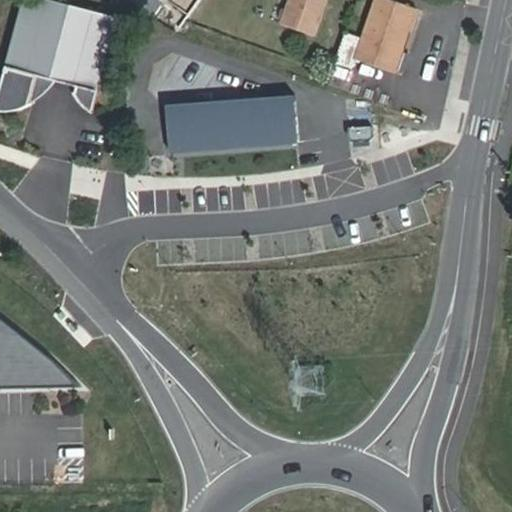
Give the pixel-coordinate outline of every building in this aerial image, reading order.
[(55,0),(26,0),(0,96),(0,110),(9,112),(15,112),(24,109),(31,106),(39,76),(78,86),(75,95),(76,98),(81,104),(85,108),(93,112),(118,17),(55,0)] [(317,37),(328,0),(294,0),(285,26),(317,37)] [(396,73),(418,10),(387,0),(378,0),(358,60),(396,73)] [(378,87),(383,73),(365,66),(359,81),(378,87)] [(296,96),(170,105),(173,152),(300,143),(296,96)] [(374,136),(373,127),(350,129),(351,138),(354,141),(371,139),(374,136)] [(0,388),(86,387),(58,359),(16,327),(0,315),(0,388)]
